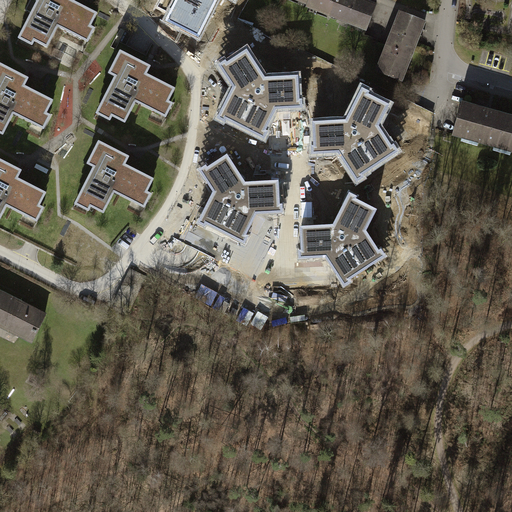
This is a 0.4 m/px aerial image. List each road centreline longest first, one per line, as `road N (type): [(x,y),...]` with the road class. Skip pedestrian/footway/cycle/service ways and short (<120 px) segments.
road 1 (residential): [(0,253),(89,291),(108,284),(166,212),(189,154),(197,71),(123,0)]
road 2 (track): [(511,324),(468,343),(443,373),(441,460),(461,511)]
